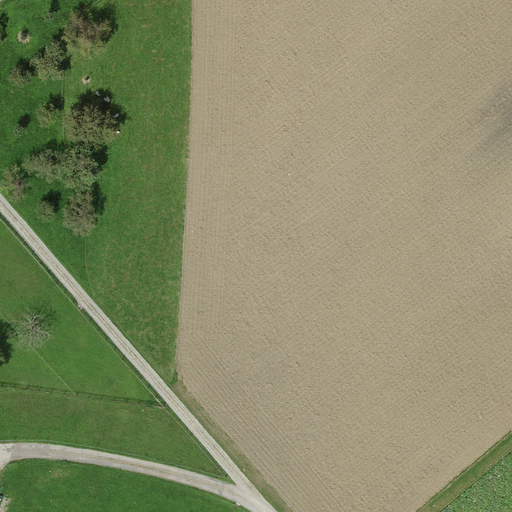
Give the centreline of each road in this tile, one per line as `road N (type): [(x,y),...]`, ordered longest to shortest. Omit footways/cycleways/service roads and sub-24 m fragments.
road 1 (track): [(0,201),(271,511)]
road 2 (track): [(0,443),(59,445),(246,482)]
